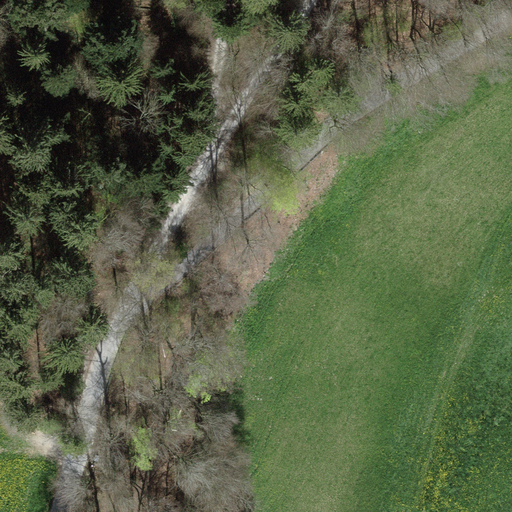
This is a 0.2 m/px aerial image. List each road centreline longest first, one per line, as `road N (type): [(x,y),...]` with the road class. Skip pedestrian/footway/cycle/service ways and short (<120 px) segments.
road 1 (unclassified): [(511,14),(411,67),(343,118),(114,324)]
road 2 (track): [(114,324),(318,0)]
road 3 (unclassified): [(63,511),(114,324)]
road 4 (track): [(209,169),(219,0)]
